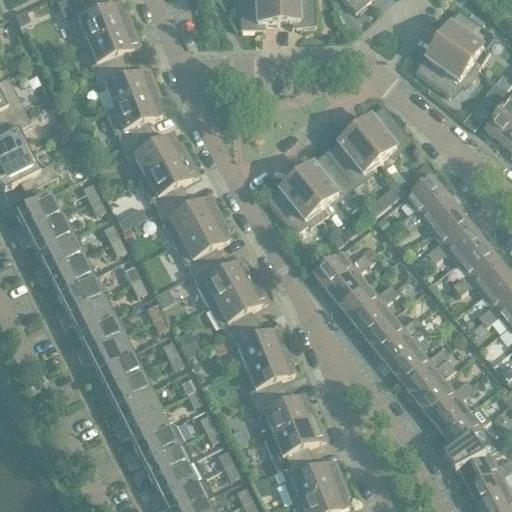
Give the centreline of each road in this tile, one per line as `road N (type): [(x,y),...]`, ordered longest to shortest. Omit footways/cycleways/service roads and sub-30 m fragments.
road 1 (residential): [(345,379),(202,120),(189,80)]
road 2 (residential): [(0,299),(108,511)]
road 3 (residential): [(443,511),(388,416),(364,386),(345,379)]
road 4 (residential): [(344,67),(235,70),(189,80)]
road 5 (residential): [(381,85),(415,40),(386,20),(344,67)]
road 6 (residential): [(345,379),(338,401),(388,511)]
